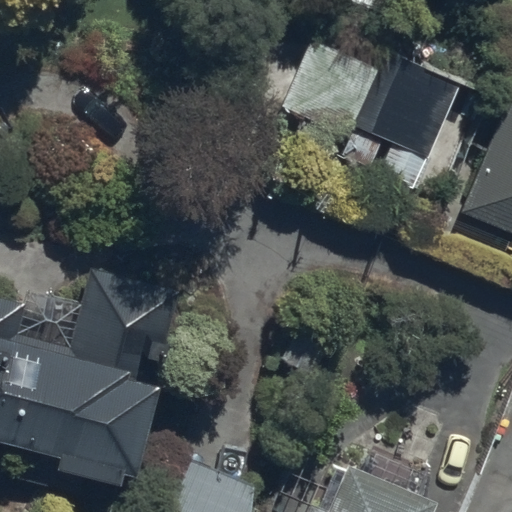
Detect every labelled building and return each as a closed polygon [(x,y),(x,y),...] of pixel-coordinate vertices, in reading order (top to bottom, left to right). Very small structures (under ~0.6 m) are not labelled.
[(376,67),(307,38),(276,111),(346,141),(376,67)] [(511,94),(506,92),(458,210),(511,232),(511,94)] [(0,295),(0,443),(62,459),(59,470),(120,486),(123,474),(138,478),(162,387),(137,381),(148,337),(168,342),(181,290),(91,267),(82,304),(29,290),(26,302),(0,295)] [(247,511),(257,482),(175,453),(155,511),(247,511)] [(425,511),(429,504),(339,465),(320,507),(309,502),(305,511),(511,511),(511,496),(503,511),(425,511)]
